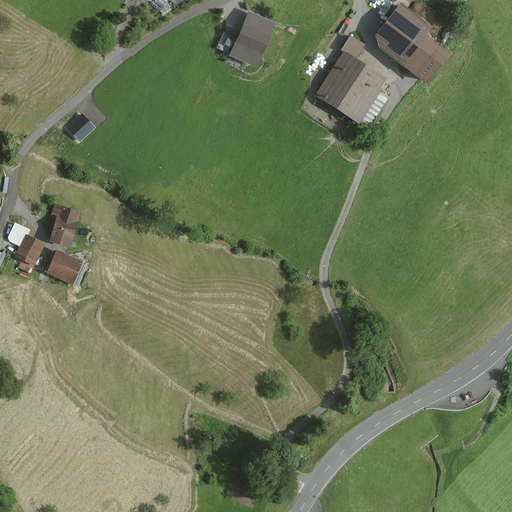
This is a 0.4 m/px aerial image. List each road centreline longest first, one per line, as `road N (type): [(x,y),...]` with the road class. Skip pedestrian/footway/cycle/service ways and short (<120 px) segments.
road 1 (track): [(360,0),(394,89),(325,261),(347,376),(334,400),(287,437),(282,453),(289,470),(314,488)]
road 2 (residential): [(214,0),(121,58),(23,150),(0,233)]
road 3 (primary): [(301,511),(360,436),(480,363),(511,333)]
road 4 (track): [(446,478),(452,453),(472,439),(496,387),(470,369)]
